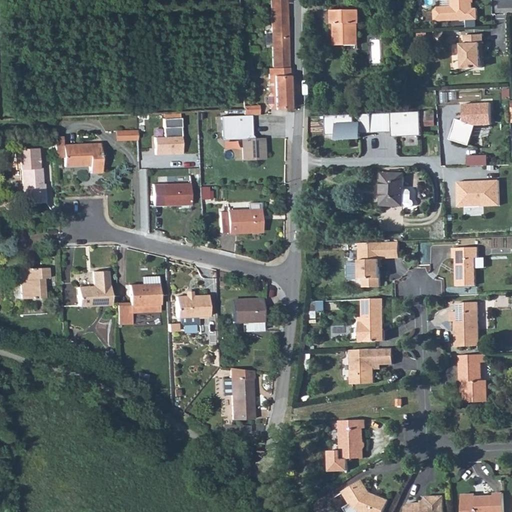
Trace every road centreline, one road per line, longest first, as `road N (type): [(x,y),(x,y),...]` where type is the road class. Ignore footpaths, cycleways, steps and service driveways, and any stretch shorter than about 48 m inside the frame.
road 1 (track): [(0,355),(115,390),(270,487),(284,511)]
road 2 (residential): [(297,0),(294,277)]
road 3 (residential): [(511,442),(428,444),(423,291)]
road 4 (residential): [(294,277),(78,226)]
road 5 (residential): [(294,277),(290,368),(278,421)]
